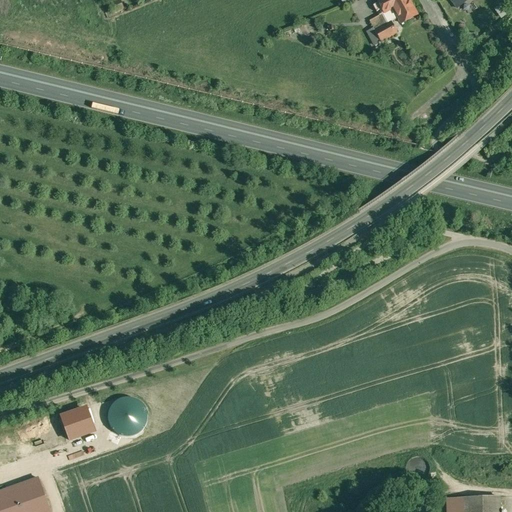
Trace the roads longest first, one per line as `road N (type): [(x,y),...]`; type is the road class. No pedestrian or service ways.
road 1 (tertiary): [(0,377),(287,267),(408,191),(511,103)]
road 2 (unclassified): [(511,250),(459,244),(330,315),(0,420)]
road 3 (trunk): [(511,201),(0,74)]
